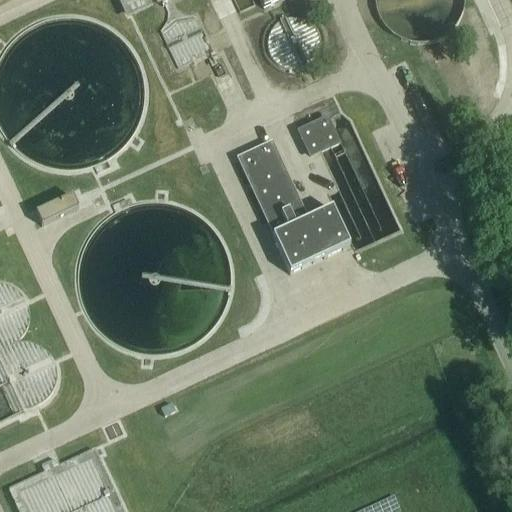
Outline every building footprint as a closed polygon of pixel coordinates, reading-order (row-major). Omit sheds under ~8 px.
[(120,0),(122,4),(122,5),(119,6),(126,22),(152,11),(149,4),(155,1),(157,6),(171,0),(120,0)] [(258,0),(263,11),(285,1),(287,0),(258,0)] [(180,66),(213,55),(207,36),(174,47),(180,66)] [(338,146),(327,122),(299,135),(310,159),(338,146)] [(306,224),(300,209),(271,147),(239,162),(268,224),(269,223),(276,238),(272,239),(290,278),(350,250),(333,211),(306,224)] [(71,200),(37,215),(42,228),(77,212),(71,200)] [(122,511),(95,453),(59,470),(56,463),(40,470),(43,477),(9,494),(17,511),(122,511)]
